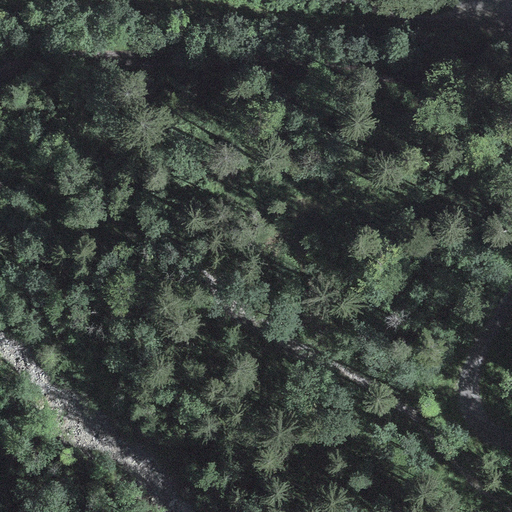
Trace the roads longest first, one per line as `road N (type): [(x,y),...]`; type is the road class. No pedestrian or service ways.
road 1 (track): [(0,70),(64,57),(188,58),(409,74),(511,44)]
road 2 (track): [(511,439),(487,429),(470,399),(483,344),(511,294)]
road 3 (track): [(511,3),(442,18),(355,0)]
